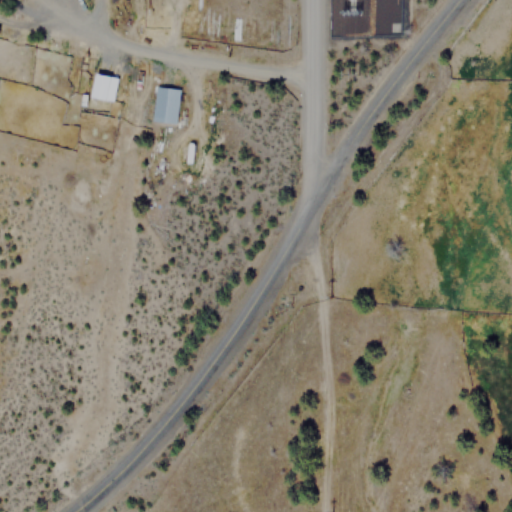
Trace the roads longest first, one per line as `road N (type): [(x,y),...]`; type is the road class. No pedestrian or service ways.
road 1 (tertiary): [(70,511),(113,477),(197,378),(348,141),(454,0)]
road 2 (tertiary): [(312,201),(309,0)]
